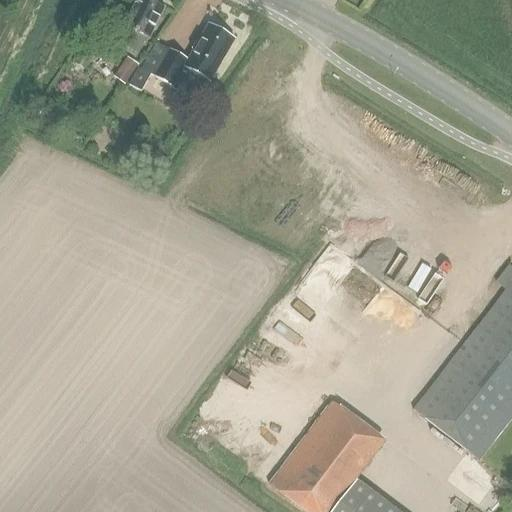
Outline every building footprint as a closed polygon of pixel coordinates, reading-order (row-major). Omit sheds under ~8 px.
[(149,39),(163,11),(140,0),(139,0),(132,16),(130,16),(118,43),(126,47),(139,55),(149,39)] [(154,43),(138,69),(150,76),(152,77),(164,84),(169,87),(180,68),(207,84),(232,41),(205,25),(185,58),(167,50),(154,43)] [(97,49),(85,42),(71,65),(82,72),(97,49)] [(124,86),(138,66),(127,58),(113,79),(124,86)] [(138,69),(129,85),(140,92),(150,76),(138,69)] [(43,107),(39,115),(50,122),(54,114),(43,107)] [(511,269),(509,267),(496,283),(504,289),(511,278),(511,269)] [(511,278),(504,289),(411,409),(477,461),(511,415),(511,278)] [(388,511),(353,486),(386,443),(332,402),(268,486),(302,511),(388,511)]
